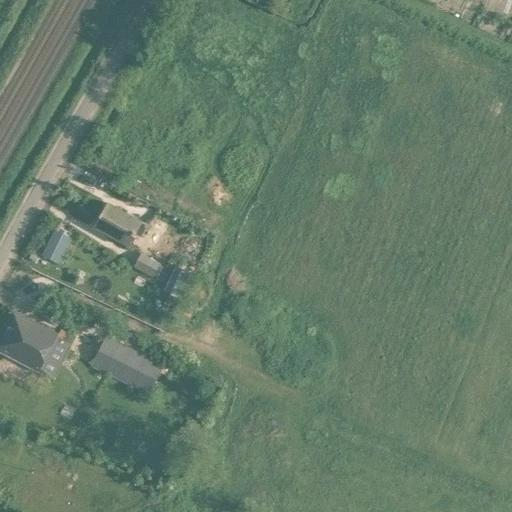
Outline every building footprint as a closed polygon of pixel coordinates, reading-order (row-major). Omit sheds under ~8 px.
[(148,222),(140,220),(106,200),(92,225),(127,244),(133,232),(140,236),(148,222)] [(53,228),(41,253),(54,259),(66,234),(53,228)] [(140,252),(132,265),(151,276),(159,263),(140,252)] [(11,309),(0,330),(0,350),(37,369),(56,333),(11,309)] [(146,393),(162,362),(104,334),(89,364),(146,393)]
